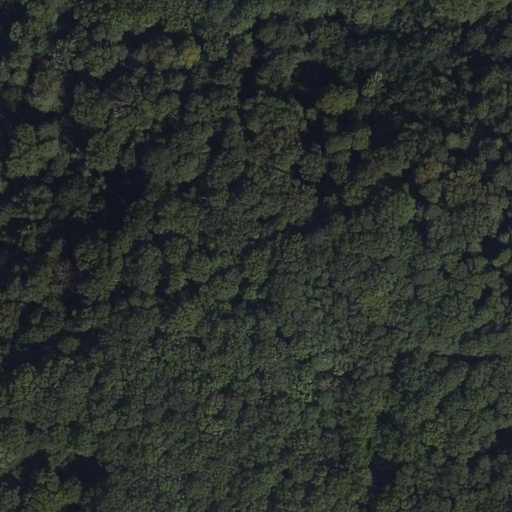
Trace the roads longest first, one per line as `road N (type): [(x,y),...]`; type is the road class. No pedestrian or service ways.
road 1 (track): [(257,323),(169,350),(103,388),(0,392)]
road 2 (track): [(511,510),(320,372)]
road 3 (track): [(270,511),(320,372)]
